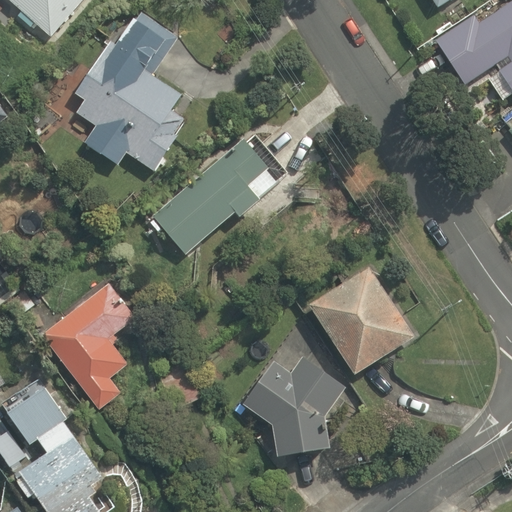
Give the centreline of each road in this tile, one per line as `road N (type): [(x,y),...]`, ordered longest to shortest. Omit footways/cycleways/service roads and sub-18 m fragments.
road 1 (residential): [(511,305),(313,0)]
road 2 (residential): [(511,420),(391,511)]
